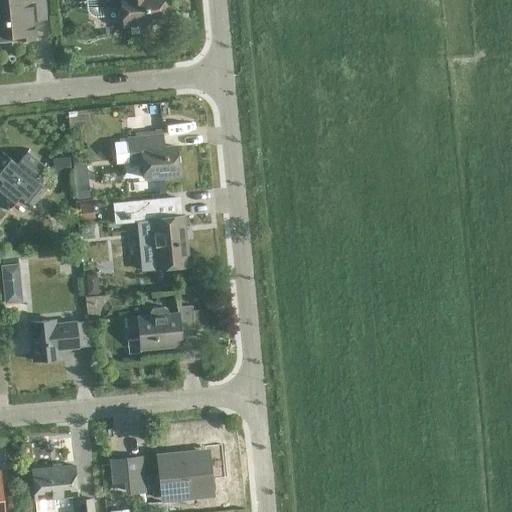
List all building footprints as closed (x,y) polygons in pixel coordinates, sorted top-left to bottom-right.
[(29,0),(0,0),(0,39),(33,36),(29,0)] [(122,24),(164,21),(161,0),(95,0),(96,6),(120,4),(122,24)] [(115,162),(129,161),(129,162),(142,161),(144,177),(178,174),(176,146),(155,148),(154,136),(127,139),(127,141),(113,142),(115,162)] [(34,208),(48,190),(34,178),(46,164),(28,149),(16,164),(1,152),(0,153),(0,179),(2,181),(0,183),(0,204),(7,210),(19,195),(34,208)] [(157,198),(115,202),(116,222),(137,220),(141,269),(187,265),(183,215),(179,216),(177,197),(157,198)] [(90,199),(76,201),(78,220),(92,219),(90,199)] [(1,262),(5,301),(23,299),(19,260),(1,262)] [(95,273),(83,274),(85,295),(97,294),(95,273)] [(180,333),(194,332),(191,304),(176,305),(177,312),(136,315),(139,348),(181,344),(180,333)] [(57,348),(77,346),(75,321),(55,323),(54,319),(28,321),(32,359),(57,357),(57,348)] [(163,495),(209,491),(205,451),(160,456),(163,495)] [(123,481),(124,492),(143,491),(141,456),(108,458),(110,482),(123,481)] [(34,498),(76,494),(74,464),(31,468),(34,498)] [(77,511),(93,511),(92,497),(76,499),(77,511)]
